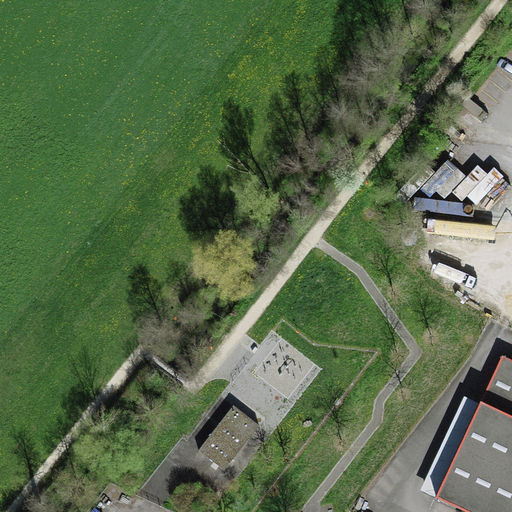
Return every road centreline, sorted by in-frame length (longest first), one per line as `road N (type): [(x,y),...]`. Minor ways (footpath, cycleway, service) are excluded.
road 1 (track): [(194,388),(501,0)]
road 2 (track): [(13,511),(141,351)]
